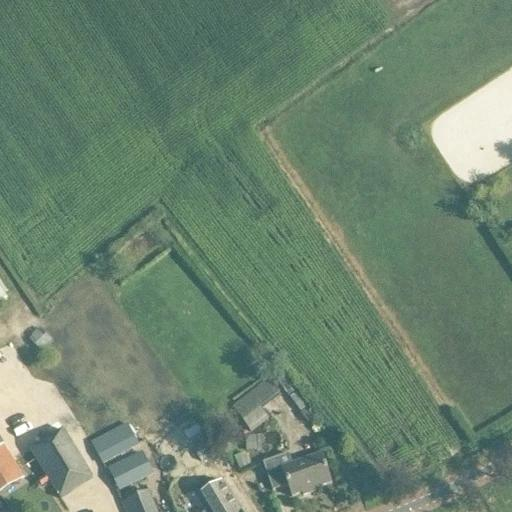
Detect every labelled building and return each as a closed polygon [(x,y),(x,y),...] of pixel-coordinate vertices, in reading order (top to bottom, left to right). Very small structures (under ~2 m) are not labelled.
[(233,407),(249,429),(266,416),(261,409),(279,394),(268,379),(233,407)] [(197,422),(183,431),(189,442),(203,433),(197,422)] [(94,443),(105,463),(137,446),(126,425),(94,443)] [(30,450),(61,500),(93,480),(63,430),(30,450)] [(260,437),(246,438),(247,452),(261,452),(260,437)] [(0,471),(15,463),(0,438),(0,471)] [(210,444),(196,453),(202,463),(216,454),(210,444)] [(143,453),(110,469),(120,490),(153,474),(143,453)] [(239,468),(249,464),(244,453),(235,457),(239,468)] [(316,489),(332,484),(322,455),(292,466),(288,455),(262,464),(273,492),(288,487),(291,498),(302,494),(303,496),(317,491),(316,489)] [(240,511),(223,483),(202,496),(211,511),(240,511)] [(125,503),(128,511),(154,511),(146,493),(125,503)]
